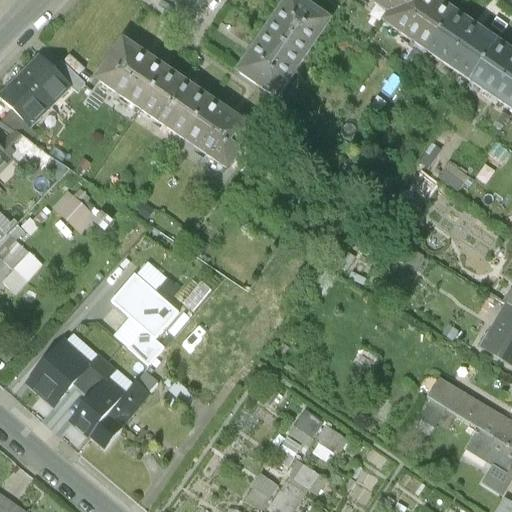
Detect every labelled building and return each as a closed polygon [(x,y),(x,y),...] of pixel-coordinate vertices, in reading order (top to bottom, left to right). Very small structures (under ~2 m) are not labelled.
[(296,0),(286,0),(263,35),(302,61),(328,22),(296,0)] [(369,0),(389,13),(398,0),(369,0)] [(382,24),(426,53),(452,15),(429,0),(398,0),(389,13),(382,24)] [(495,44),(452,15),(426,53),(469,83),(495,44)] [(275,101),(302,61),(263,35),(236,74),(275,101)] [(69,46),(67,36),(56,38),(58,49),(69,46)] [(96,83),(140,113),(167,74),(123,44),(96,83)] [(511,55),(495,44),(469,83),(511,111),(511,55)] [(38,58),(20,77),(54,111),(73,92),(38,58)] [(140,113),(184,142),(211,103),(167,74),(140,113)] [(35,130),(54,111),(20,77),(1,97),(35,130)] [(255,133),(211,103),(184,142),(228,172),(255,133)] [(0,150),(0,171),(11,161),(0,150)] [(68,195),(54,209),(79,233),(91,220),(93,219),(68,195)] [(101,210),(93,219),(91,220),(98,227),(108,217),(101,210)] [(0,253),(12,241),(0,229),(0,253)] [(12,241),(0,253),(0,280),(10,270),(17,277),(33,261),(12,241)] [(179,315),(134,277),(111,305),(155,343),(179,315)] [(511,309),(507,307),(482,348),(511,366),(511,309)] [(221,308),(201,332),(220,349),(241,324),(221,308)] [(226,353),(220,349),(201,332),(188,347),(229,381),(241,366),(226,353)] [(235,342),(226,353),(241,366),(244,363),(251,355),(235,342)] [(64,344),(24,390),(55,416),(95,371),(64,344)] [(244,363),(241,366),(229,381),(237,388),(252,370),(244,363)] [(141,365),(129,379),(138,386),(146,377),(149,372),(141,365)] [(146,377),(138,386),(150,397),(158,387),(146,377)] [(91,441),(138,386),(129,379),(112,399),(105,394),(76,428),(91,441)] [(427,400),(478,431),(511,451),(511,427),(438,382),(427,400)] [(177,383),(169,392),(186,407),(194,398),(177,383)] [(120,432),(150,397),(138,386),(91,441),(105,453),(122,434),(120,432)] [(444,431),(453,416),(427,402),(419,418),(444,431)] [(299,410),(288,439),(311,447),(322,418),(299,410)] [(325,426),(311,453),(331,463),(345,436),(325,426)] [(464,453),(492,469),(495,464),(511,473),(511,451),(478,431),(464,453)] [(315,496),(325,480),(297,461),(266,509),(270,511),(289,511),(305,489),(315,496)] [(501,500),(511,481),(511,473),(495,464),(492,469),(480,488),(501,500)] [(258,474),(244,502),(264,511),(278,483),(258,474)] [(21,511),(0,497),(0,511),(21,511)]
